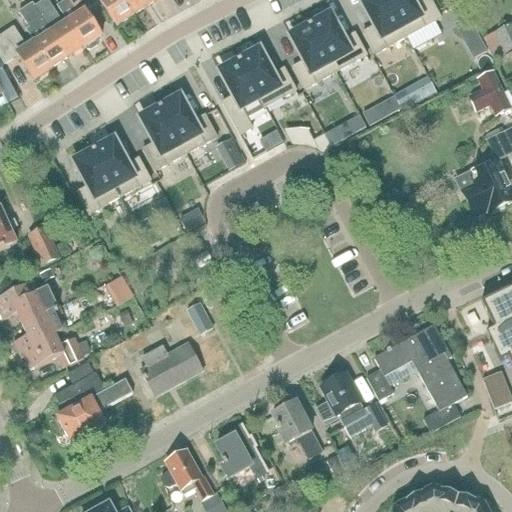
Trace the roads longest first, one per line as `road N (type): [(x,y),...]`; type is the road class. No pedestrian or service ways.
road 1 (unclassified): [(38,511),(293,365),(511,255)]
road 2 (residential): [(0,147),(241,0)]
